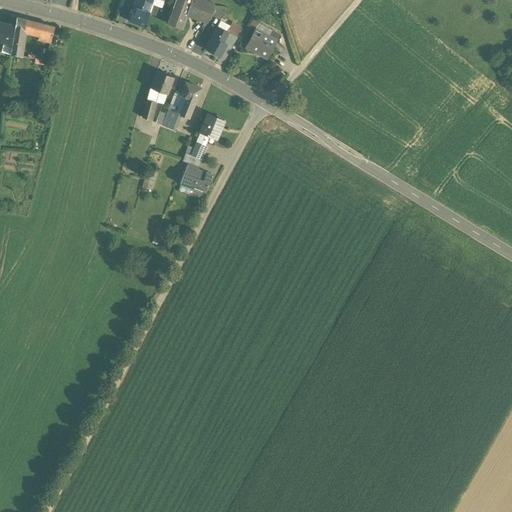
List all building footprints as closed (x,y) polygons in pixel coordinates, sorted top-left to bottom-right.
[(141,0),(135,0),(133,8),(149,13),(152,4),(141,0)] [(207,3),(200,0),(176,0),(168,22),(182,27),(187,13),(201,18),(207,3)] [(207,3),(201,18),(207,21),(214,9),(213,5),(207,3)] [(159,6),(152,4),(149,13),(156,16),(159,7),(159,6)] [(149,13),(133,8),(128,21),(144,27),(149,13)] [(25,20),(16,17),(14,26),(11,47),(10,55),(22,56),(22,54),(21,54),(24,30),(25,20)] [(251,25),(256,28),(260,21),(255,18),(251,25)] [(54,27),(25,20),(24,30),(40,34),(39,39),(50,42),(54,27)] [(14,26),(0,22),(0,41),(3,42),(3,45),(11,47),(14,26)] [(232,22),(227,32),(222,42),(226,44),(226,45),(231,48),(231,47),(231,46),(241,27),(232,22)] [(227,32),(217,27),(212,36),(222,42),(227,32)] [(276,41),(255,30),(246,47),(267,58),(276,41)] [(222,42),(212,36),(205,49),(219,56),(226,45),(226,44),(222,42)] [(173,77),(157,71),(150,88),(167,94),(173,77)] [(200,87),(185,82),(181,93),(180,95),(187,98),(195,101),(200,87)] [(167,94),(150,88),(149,90),(147,100),(155,102),(163,105),(167,94)] [(181,93),(175,90),(168,110),(180,114),(187,98),(180,95),(181,93)] [(187,98),(180,114),(189,118),(195,101),(187,98)] [(155,102),(147,100),(142,118),(150,120),(155,102)] [(180,114),(168,110),(166,113),(162,125),(175,130),(180,114)] [(160,111),(156,123),(162,125),(166,113),(160,111)] [(222,119),(208,114),(200,132),(201,132),(210,136),(217,139),(217,138),(220,131),(221,131),(221,130),(218,129),(222,119)] [(210,136),(201,132),(197,142),(206,146),(210,136)] [(206,146),(197,142),(191,156),(191,157),(202,161),(207,146),(206,146)] [(191,156),(185,154),(182,161),(188,164),(199,167),(202,161),(191,157),(191,156)] [(199,167),(188,164),(180,184),(193,189),(192,191),(202,194),(204,189),(206,190),(212,174),(207,172),(206,175),(197,172),(199,167)] [(156,172),(148,170),(144,182),(152,184),(156,172)] [(152,184),(144,182),(142,187),(150,190),(152,184)] [(193,189),(180,184),(178,190),(179,192),(189,196),(191,195),(192,191),(193,189)] [(159,244),(166,230),(159,227),(153,241),(159,244)]
